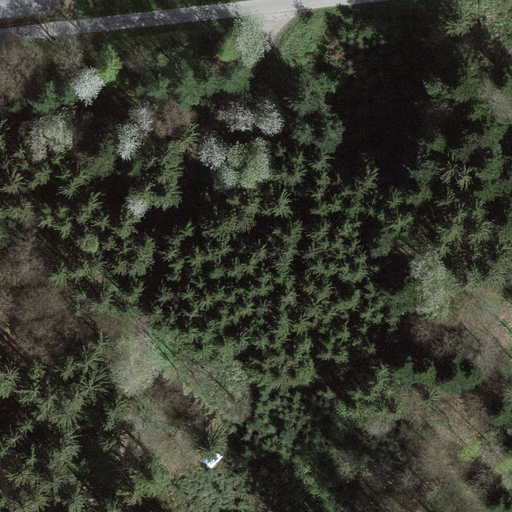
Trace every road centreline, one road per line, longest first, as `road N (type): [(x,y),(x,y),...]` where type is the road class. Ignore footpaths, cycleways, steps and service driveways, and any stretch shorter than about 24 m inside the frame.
road 1 (track): [(128,511),(118,445),(156,230),(266,10)]
road 2 (track): [(0,41),(362,0)]
